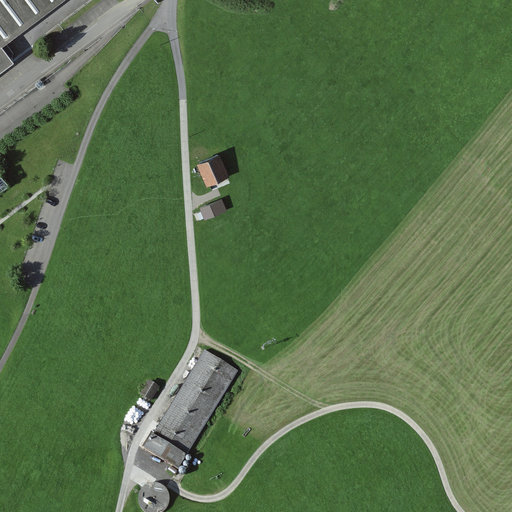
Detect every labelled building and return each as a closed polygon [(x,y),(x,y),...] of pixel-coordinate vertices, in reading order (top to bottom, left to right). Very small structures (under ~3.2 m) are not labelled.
[(0,0),(0,77),(18,64),(5,47),(69,0),(0,0)] [(220,156),(198,165),(207,187),(229,178),(220,156)] [(223,201),(201,209),(205,220),(227,211),(223,201)] [(236,372),(204,353),(147,449),(180,468),(236,372)] [(159,389),(149,383),(141,396),(150,402),(159,389)] [(143,491),(140,495),(139,500),(139,505),(142,510),(143,511),(166,511),(168,510),(170,505),(171,499),(169,494),(166,490),(161,487),(157,486),(152,486),(147,488),(143,491)]
